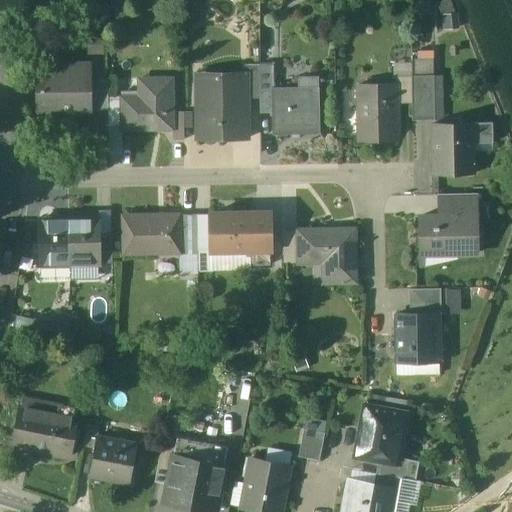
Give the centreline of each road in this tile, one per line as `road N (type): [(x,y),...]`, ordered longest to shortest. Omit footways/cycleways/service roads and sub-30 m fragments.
road 1 (residential): [(7,180),(349,176),(370,189),(375,280)]
road 2 (residential): [(7,180),(1,57)]
